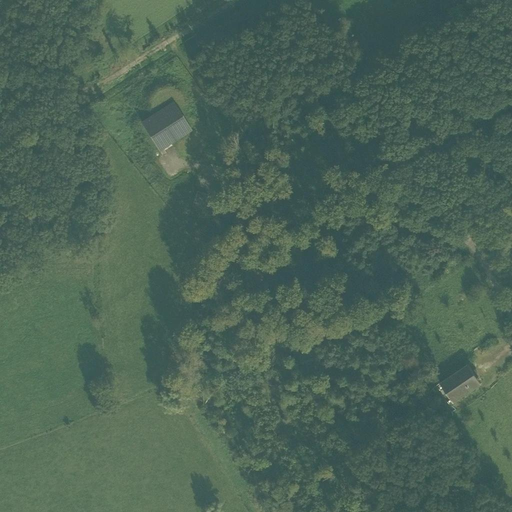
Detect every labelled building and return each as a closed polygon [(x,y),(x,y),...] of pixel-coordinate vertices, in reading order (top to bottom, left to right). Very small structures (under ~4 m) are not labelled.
[(151,109),(154,115),(173,102),(180,114),(183,108),(183,101),(180,95),(176,91),(170,89),(163,89),(157,91),(153,96),(151,102),(151,109)] [(154,115),(141,123),(159,149),(171,141),(190,129),(182,117),(180,114),(173,102),(154,115)] [(189,117),(182,117),(190,129),(171,141),(175,146),(181,149),(188,150),(194,148),(199,143),(201,137),(202,131),(199,125),(195,120),(189,117)] [(208,194),(196,191),(193,203),(204,206),(208,194)] [(469,365),(441,383),(453,401),(480,383),(469,365)]
